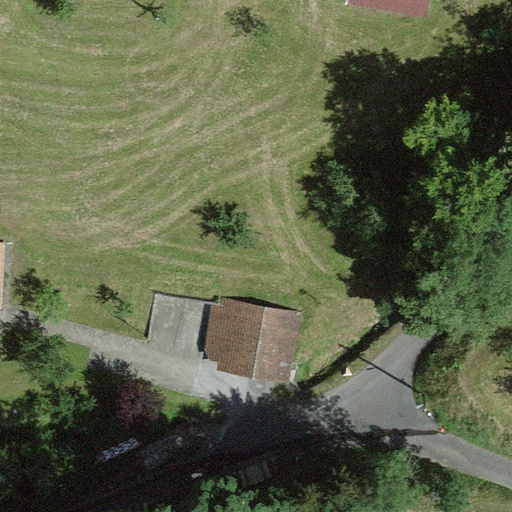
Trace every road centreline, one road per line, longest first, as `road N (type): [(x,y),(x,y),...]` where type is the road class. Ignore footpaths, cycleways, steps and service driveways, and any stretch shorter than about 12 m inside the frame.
road 1 (unclassified): [(370,397),(71,511)]
road 2 (unclassified): [(511,253),(370,397)]
road 3 (residential): [(370,397),(511,464)]
